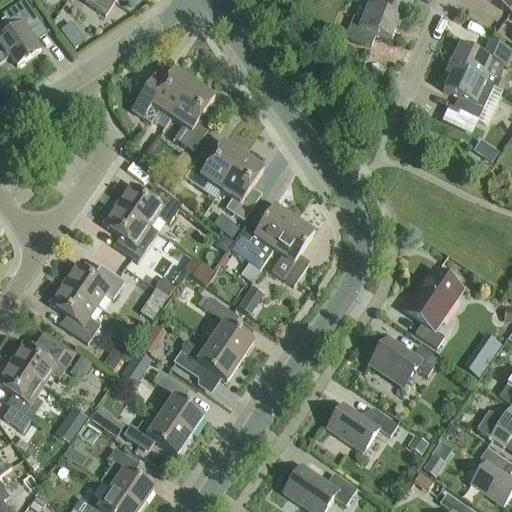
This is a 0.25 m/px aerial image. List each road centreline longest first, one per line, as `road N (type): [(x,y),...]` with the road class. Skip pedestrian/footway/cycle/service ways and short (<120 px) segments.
road 1 (unclassified): [(199,511),(343,310),(361,274),(364,242),(355,211),(208,0)]
road 2 (residential): [(28,258),(83,182),(96,133),(68,75)]
road 3 (residential): [(68,75),(186,0)]
